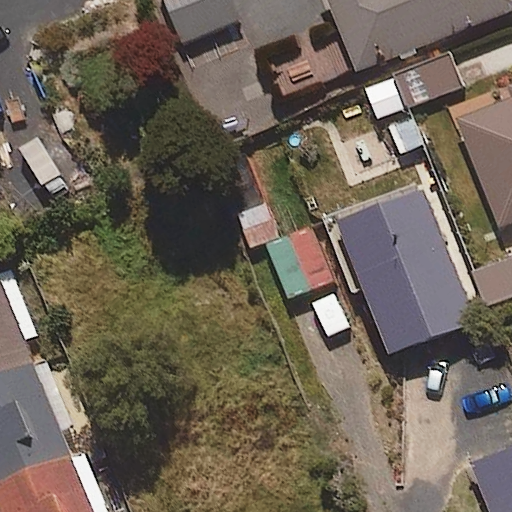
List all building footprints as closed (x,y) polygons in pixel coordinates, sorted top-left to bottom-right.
[(159,0),(178,46),(240,21),(231,0),(159,0)] [(511,0),(327,0),(358,74),(511,11),(511,0)] [(378,121),(467,88),(455,56),(366,88),(378,121)] [(499,229),(511,223),(511,100),(458,122),(499,229)] [(390,357),(476,321),(421,189),(335,224),(390,357)] [(249,248),(279,240),(269,202),(238,211),(249,248)] [(485,310),(511,299),(511,259),(472,275),(485,310)] [(0,270),(0,378),(33,365),(23,340),(36,335),(8,268),(0,270)] [(46,360),(33,365),(0,378),(0,490),(72,461),(61,434),(74,429),(46,360)] [(486,511),(511,511),(511,451),(469,468),(486,511)] [(0,490),(0,511),(107,511),(85,456),(72,461),(0,490)]
